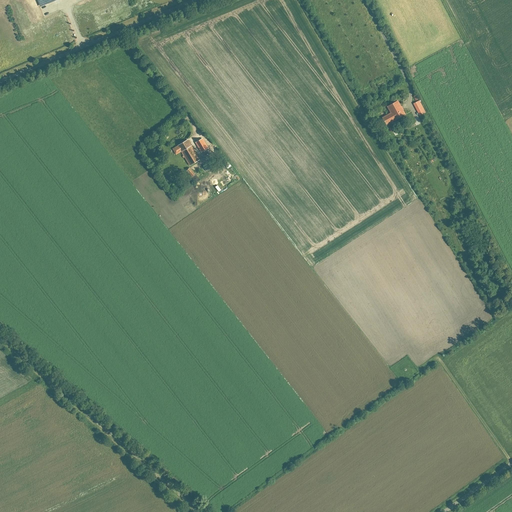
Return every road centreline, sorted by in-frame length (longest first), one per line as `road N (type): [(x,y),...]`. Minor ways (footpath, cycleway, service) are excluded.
road 1 (residential): [(0,338),(198,511)]
road 2 (residential): [(0,81),(194,0)]
road 3 (track): [(511,463),(436,355)]
